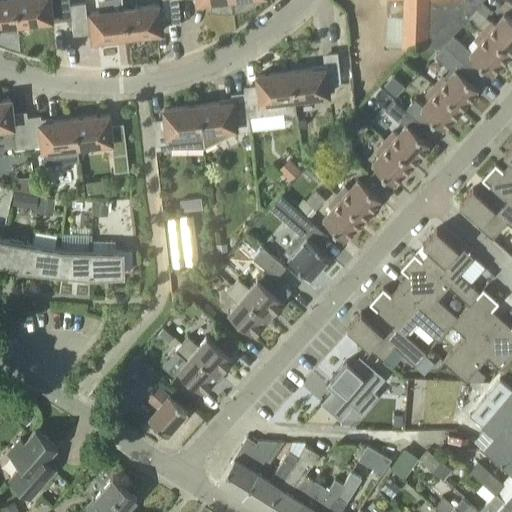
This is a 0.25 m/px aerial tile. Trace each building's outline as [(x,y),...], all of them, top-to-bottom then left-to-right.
[(0,0),(0,25),(18,23),(15,0),(0,0)] [(15,0),(18,23),(72,17),(70,5),(69,0),(15,0)] [(180,19),(178,0),(162,0),(164,8),(160,9),(159,5),(125,9),(128,36),(163,32),(161,21),(180,19)] [(234,13),(232,0),(197,0),(198,2),(211,1),(212,10),(221,12),(230,12),(231,13),(234,13)] [(232,0),(234,13),(238,12),(237,11),(242,10),(246,9),(251,7),(255,5),(254,0),(232,0)] [(465,6),(464,0),(385,0),(385,14),(403,15),(402,45),(442,47),(468,18),(478,6),(465,6)] [(478,6),(468,18),(478,26),(486,18),(492,11),(481,2),(478,6)] [(70,5),(72,17),(73,32),(92,29),(94,40),(128,36),(125,9),(91,13),(91,17),(87,18),(85,3),(70,5)] [(492,21),(484,31),(510,54),(511,51),(511,20),(505,15),(496,25),(492,21)] [(492,74),(510,54),(484,31),(475,41),(479,44),(471,53),(466,49),(467,48),(454,36),(445,45),(463,62),(477,75),(483,67),(492,74)] [(292,72),(295,98),(329,94),(328,84),(341,83),(338,56),(324,58),(325,68),(292,72)] [(435,86),(461,109),(479,89),(456,69),(447,80),(444,76),(435,86)] [(297,116),(295,98),(292,72),(257,76),(259,89),(244,91),(245,96),(246,96),(249,117),(250,117),(285,112),(294,116),(297,116)] [(443,129),(461,109),(435,86),(426,96),(430,99),(421,109),(443,129)] [(251,130),(250,117),(249,117),(246,96),(245,96),(232,98),(232,101),(199,105),(204,149),(205,148),(236,132),(244,131),(250,130),(251,130)] [(391,98),(385,108),(405,121),(411,111),(391,98)] [(27,121),(28,121),(27,115),(13,117),(11,100),(0,100),(0,149),(15,148),(15,149),(30,147),(27,121)] [(170,148),(204,149),(199,105),(164,109),(166,122),(153,124),(156,150),(170,148)] [(127,153),(124,127),(111,128),(109,115),(75,119),(78,146),(111,142),(113,155),(127,153)] [(360,117),(349,125),(355,133),(366,125),(360,117)] [(43,150),(66,147),(68,163),(80,161),(78,146),(75,119),(42,123),(41,119),(28,121),(27,121),(30,147),(43,146),(43,150)] [(386,141),(412,164),(430,144),(408,124),(399,134),(395,131),(386,141)] [(394,184),(412,164),(386,141),(377,151),(381,154),(372,164),(394,184)] [(322,155),(335,165),(344,154),(332,143),(322,155)] [(280,170),(291,180),(302,169),(290,159),(280,170)] [(511,160),(511,161),(503,170),(496,163),(482,179),(489,185),(490,185),(511,205),(511,160)] [(338,195),(364,218),(381,199),(359,179),(350,189),(346,186),(338,195)] [(511,205),(490,185),(489,185),(481,195),(474,188),(460,203),(481,222),(478,225),(493,238),(508,222),(511,225),(511,205)] [(316,210),(326,200),(316,190),(306,200),(304,199),(295,209),(297,208),(309,219),(317,211),(316,210)] [(24,206),(37,208),(40,197),(27,194),(24,206)] [(345,239),(364,218),(338,195),(328,205),(332,209),(323,219),(345,239)] [(55,199),(40,196),(37,214),(52,216),(55,199)] [(202,196),(183,198),(185,208),(203,206),(202,196)] [(107,201),(94,201),(94,215),(107,215),(107,201)] [(297,208),(295,209),(285,221),(305,239),(295,250),(291,246),(284,254),(311,278),(330,256),(320,248),(329,237),(309,219),(297,208)] [(190,264),(198,263),(193,215),(168,218),(173,266),(184,265),(190,264)] [(460,274),(475,258),(461,245),(458,248),(437,228),(423,244),(430,250),(422,260),(450,286),(470,304),(481,292),(480,292),(460,274)] [(62,249),(55,248),(57,236),(37,232),(34,244),(32,244),(27,273),(39,276),(40,271),(59,273),(62,249)] [(27,273),(32,244),(2,239),(0,245),(0,262),(15,266),(14,271),(27,273)] [(123,251),(115,251),(116,241),(94,241),(94,250),(92,250),(91,280),(104,280),(104,275),(124,274),(123,251)] [(287,267),(264,247),(254,258),(277,278),(287,267)] [(91,280),(92,250),(62,249),(59,273),(79,275),(78,280),(91,280)] [(422,260),(415,253),(401,268),(408,275),(400,285),(448,330),(452,325),(452,324),(459,317),(439,299),(450,286),(422,260)] [(207,282),(213,288),(222,279),(216,273),(207,282)] [(284,301),(283,301),(291,291),(280,281),(276,284),(264,273),(259,279),(258,278),(249,288),(238,279),(232,286),(269,318),(284,301)] [(438,340),(448,330),(400,285),(391,294),(383,288),(370,303),(377,310),(377,309),(406,335),(406,334),(418,322),(438,340)] [(254,335),(269,318),(232,286),(226,293),(237,302),(228,312),(254,335)] [(499,302),(484,288),(483,288),(480,292),(481,292),(470,304),(459,317),(452,324),(452,325),(465,336),(443,360),(454,371),(502,318),(492,309),(499,302)] [(427,353),(406,334),(406,335),(377,309),(377,310),(369,319),(361,312),(347,328),(383,360),(395,346),(416,365),(427,353)] [(502,369),(511,357),(511,326),(511,327),(502,318),(454,371),(466,381),(488,357),(502,369)] [(165,328),(157,337),(167,346),(175,337),(165,328)] [(182,343),(219,376),(233,359),(207,336),(199,346),(188,336),(182,343)] [(229,354),(236,345),(228,338),(220,346),(229,354)] [(204,393),(219,376),(182,343),(176,350),(186,360),(178,370),(204,393)] [(362,357),(354,365),(350,361),(334,379),(335,379),(328,387),(335,391),(323,404),(343,422),(371,390),(376,394),(389,380),(362,357)] [(126,369),(145,387),(154,377),(135,359),(126,369)] [(159,408),(149,418),(167,434),(188,411),(157,384),(146,397),(159,408)] [(511,389),(504,399),(494,391),(472,417),(485,428),(475,440),(484,448),(483,449),(511,473),(511,389)] [(21,437),(8,452),(12,456),(22,465),(9,480),(30,499),(57,469),(46,460),(57,447),(36,429),(25,441),(21,437)] [(282,442),(278,441),(259,440),(257,443),(247,437),(219,482),(244,497),(260,474),(282,442)] [(270,480),(260,474),(244,497),(267,511),(309,447),(305,445),(298,456),(289,451),(270,480)] [(359,459),(369,466),(378,451),(367,445),(359,459)] [(404,446),(390,467),(407,478),(421,457),(404,446)] [(267,511),(296,511),(317,481),(316,481),(302,472),(308,463),(312,466),(320,453),(309,447),(267,511)] [(441,461),(433,471),(444,480),(452,470),(441,461)] [(511,474),(503,484),(492,474),(478,462),(471,470),(496,492),(511,506),(511,474)] [(340,511),(362,478),(355,473),(352,471),(344,483),(326,511),(340,511)] [(95,511),(128,511),(127,510),(137,498),(113,477),(94,499),(101,506),(95,511)] [(326,511),(344,483),(335,478),(329,489),(317,481),(296,511),(326,511)] [(391,478),(382,490),(393,499),(402,488),(391,478)] [(511,511),(511,506),(496,492),(487,502),(479,511),(511,511)] [(444,497),(435,506),(442,511),(448,511),(455,506),(444,497)] [(0,510),(0,511),(19,511),(16,503),(0,509),(0,510)]
